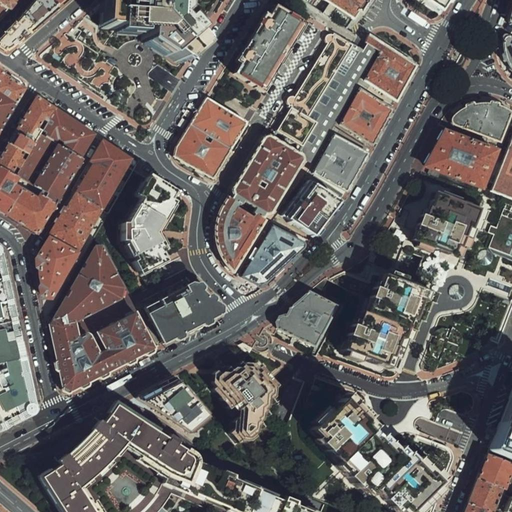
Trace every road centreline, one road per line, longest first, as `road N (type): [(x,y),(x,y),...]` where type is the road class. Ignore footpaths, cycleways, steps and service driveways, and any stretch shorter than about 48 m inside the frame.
road 1 (secondary): [(249,315),(54,419)]
road 2 (secondary): [(442,45),(333,231)]
road 3 (secondary): [(351,248),(437,107),(470,86)]
road 4 (residential): [(249,315),(199,260),(196,186),(150,155)]
road 5 (residential): [(54,419),(19,259),(0,228)]
road 6 (residential): [(455,380),(392,391),(275,351)]
road 7 (residential): [(150,155),(242,0)]
road 8 (residential): [(10,64),(150,155)]
road 9 (tertiary): [(492,392),(449,511)]
